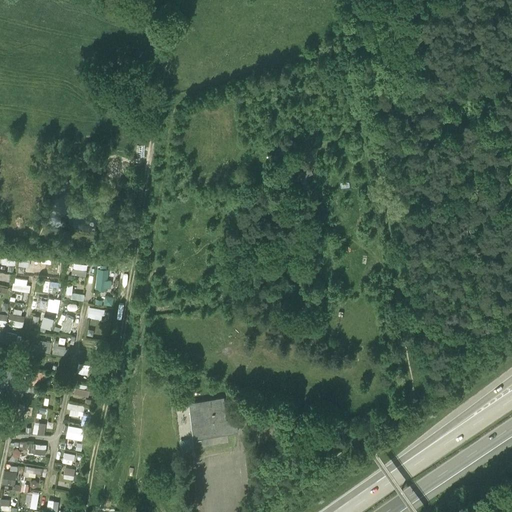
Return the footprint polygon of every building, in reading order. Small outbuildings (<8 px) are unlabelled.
[(309,161),(289,169),(293,177),(300,175),(303,173),(312,169),(309,161)] [(302,180),(301,180),(306,193),(312,190),(307,178),(305,178),(302,180)] [(0,262),(14,265),(15,256),(1,253),(0,259),(0,262)] [(20,257),(18,264),(26,266),(28,258),(20,257)] [(109,269),(98,268),(96,289),(107,290),(109,269)] [(30,284),(27,284),(28,279),(13,276),(11,288),(29,292),(30,284)] [(42,291),(57,291),(57,280),(42,280),(42,291)] [(101,319),(104,309),(88,305),(85,315),(101,319)] [(57,341),(51,341),(51,352),(63,352),(63,337),(57,337),(57,341)] [(35,338),(33,349),(46,351),(48,339),(35,338)] [(74,385),(72,392),(85,394),(87,387),(74,385)] [(229,432),(237,431),(236,418),(223,419),(221,399),(193,402),(197,433),(229,430),(229,432)] [(68,400),(66,412),(81,415),(84,404),(68,400)] [(16,403),(13,424),(21,425),(23,403),(16,403)] [(31,432),(43,433),(44,422),(32,421),(31,432)] [(76,437),(79,425),(66,423),(64,435),(76,437)] [(276,424),(257,425),(258,440),(278,439),(276,424)] [(189,436),(180,437),(181,451),(191,450),(189,436)] [(27,452),(45,452),(45,442),(27,441),(27,452)] [(60,460),(72,462),(74,452),(62,450),(60,460)] [(22,472),(41,475),(42,466),(24,463),(22,472)] [(62,475),(72,477),(74,467),(64,465),(62,475)] [(2,468),(1,482),(14,483),(15,469),(2,468)] [(24,501),(29,502),(28,506),(35,507),(38,493),(26,490),(24,501)] [(0,508),(9,509),(9,498),(0,497),(0,508)]
